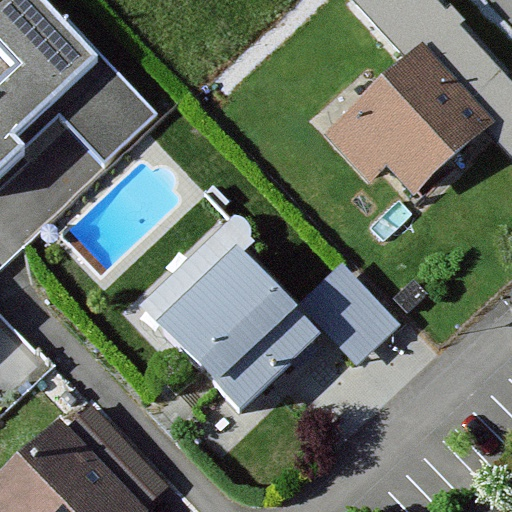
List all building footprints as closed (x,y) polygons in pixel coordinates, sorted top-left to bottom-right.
[(0,168),(53,116),(102,165),(152,115),(36,0),(0,0),(0,53),(19,73),(0,91),(0,168)] [(361,0),(415,58),(488,136),(510,160),(511,158),(511,82),(435,0),(361,0)] [(415,58),(326,140),(372,189),(390,172),(417,202),(488,136),(415,58)] [(241,252),(160,330),(238,411),(320,332),(296,308),(241,252)] [(343,263),(296,308),(320,332),(353,367),(400,322),(343,263)] [(91,407),(63,435),(138,511),(150,511),(172,491),(91,407)] [(57,429),(0,483),(0,511),(138,511),(63,435),(57,429)] [(509,511),(487,490),(463,511),(509,511)]
